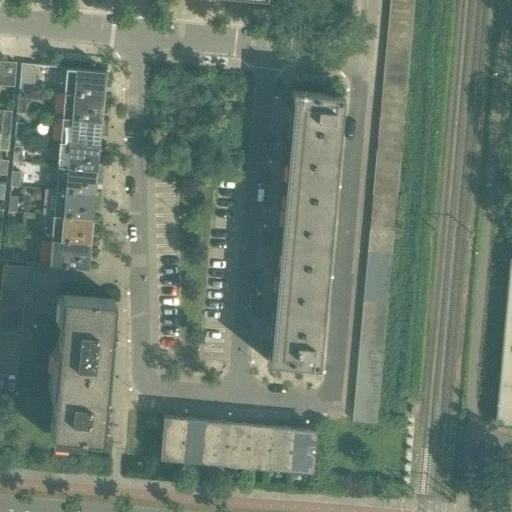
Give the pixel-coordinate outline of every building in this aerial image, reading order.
[(389,11),(388,16),(412,18),(413,6),(389,4),(389,11)] [(388,23),(387,27),(411,29),(412,18),(388,16),(388,23)] [(386,35),(386,38),(410,40),(411,29),(387,27),(386,35)] [(385,47),(385,49),(409,51),(409,49),(410,40),(386,38),(385,47)] [(384,59),(384,61),(408,63),(409,51),(385,49),(384,56),(384,59)] [(0,60),(0,85),(14,86),(16,62),(0,60)] [(383,71),(383,72),(407,74),(408,63),(384,61),(383,71)] [(21,63),(18,88),(33,90),(35,64),(21,63)] [(66,68),(64,93),(102,96),(102,94),(103,94),(102,94),(103,85),(105,85),(106,73),(104,73),(104,72),(105,72),(105,71),(66,67),(65,68),(66,68)] [(383,72),(382,83),(406,85),(407,74),(383,72)] [(382,83),(381,94),(405,96),(406,85),(382,83)] [(288,138),(282,213),(273,313),(272,313),(272,314),(273,314),(270,338),(269,338),(269,339),(270,339),(269,355),(268,355),(267,361),(318,366),(319,360),(318,360),(341,100),(342,100),(342,94),(292,90),(291,96),(292,96),(291,113),(290,113),(291,114),(288,138),(288,137),(288,138)] [(64,93),(62,117),(100,121),(100,119),(101,119),(101,118),(100,118),(101,110),(102,110),(103,97),(102,97),(102,96),(64,93)] [(381,95),(380,106),(404,108),(405,96),(381,94),(381,95)] [(18,98),(16,113),(25,113),(26,99),(18,98)] [(380,107),(379,117),(403,119),(404,109),(404,108),(380,106),(380,107)] [(2,111),(0,133),(0,135),(9,136),(11,112),(2,111)] [(62,117),(60,141),(97,146),(98,143),(99,144),(99,143),(98,143),(98,134),(100,134),(101,122),(100,122),(100,121),(62,117)] [(379,119),(378,128),(402,130),(403,121),(403,119),(379,117),(379,119)] [(15,122),(14,137),(23,137),(24,123),(15,122)] [(378,131),(377,139),(401,142),(402,133),(402,130),(378,128),(378,131)] [(9,136),(0,135),(0,149),(8,150),(9,136)] [(13,147),(12,161),(22,162),(22,154),(34,146),(29,139),(17,147),(13,147)] [(377,143),(376,150),(400,153),(401,142),(377,139),(377,143)] [(60,141),(58,166),(95,169),(95,168),(97,168),(97,167),(95,167),(96,159),(98,159),(99,146),(97,146),(60,141)] [(376,155),(375,162),(399,164),(400,153),(376,150),(376,155)] [(375,167),(374,173),(398,175),(399,169),(399,164),(375,162),(375,167)] [(58,166),(55,190),(93,193),(93,192),(94,192),(93,192),(94,183),(96,183),(97,171),(95,171),(95,169),(58,166)] [(11,171),(10,186),(18,187),(20,172),(11,171)] [(373,179),(373,184),(397,186),(397,181),(398,175),(374,173),(373,179)] [(372,191),(372,195),(396,197),(397,186),(373,184),(372,191)] [(41,214),(53,215),(91,218),(91,217),(92,217),(92,216),(91,216),(92,208),(93,208),(95,195),(93,195),(93,193),(55,190),(43,189),(41,214)] [(371,203),(371,206),(395,209),(396,197),(372,195),(371,203)] [(9,196),(8,211),(16,212),(18,196),(9,196)] [(370,215),(370,218),(394,220),(395,209),(371,206),(370,215)] [(53,215),(51,239),(89,243),(89,241),(90,242),(90,241),(89,241),(90,232),(91,232),(92,220),(91,220),(91,218),(53,215)] [(369,227),(369,229),(393,231),(393,230),(394,220),(370,218),(369,227)] [(7,220),(5,235),(14,236),(15,221),(7,220)] [(368,239),(368,240),(392,242),(393,231),(369,229),(368,239)] [(89,243),(51,239),(49,263),(48,263),(48,264),(88,268),(88,267),(86,266),(87,257),(89,257),(90,244),(88,244),(89,243)] [(368,240),(367,252),(391,254),(392,242),(368,240)] [(3,260),(12,261),(13,246),(4,245),(3,260)] [(367,252),(366,264),(390,266),(391,254),(367,252)] [(511,258),(497,424),(511,425),(511,258)] [(2,264),(1,275),(26,277),(26,266),(2,264)] [(366,264),(365,276),(389,278),(390,266),(366,264)] [(1,281),(1,286),(25,288),(26,277),(1,275),(1,281)] [(365,276),(364,288),(388,290),(389,278),(365,276)] [(1,286),(0,292),(0,296),(24,299),(25,288),(1,286)] [(364,288),(363,300),(387,302),(388,290),(364,288)] [(62,294),(56,364),(107,369),(113,299),(62,294)] [(0,307),(11,309),(23,310),(24,299),(0,296),(0,307)] [(363,300),(361,312),(385,314),(387,302),(363,300)] [(0,331),(9,333),(11,309),(0,307),(0,331)] [(11,309),(9,333),(21,334),(23,310),(11,309)] [(361,312),(360,324),(384,326),(385,314),(361,312)] [(360,324),(359,336),(383,338),(384,326),(360,324)] [(359,336),(358,348),(382,350),(383,338),(359,336)] [(358,348),(357,360),(381,362),(382,350),(358,348)] [(357,360),(356,372),(380,374),(381,362),(357,360)] [(107,369),(56,364),(49,434),(63,435),(101,438),(107,369)] [(356,372),(355,384),(379,386),(380,374),(356,372)] [(355,384),(354,396),(378,398),(379,386),(355,384)] [(354,396),(353,408),(377,410),(378,398),(354,396)] [(352,420),(352,421),(376,423),(377,410),(353,408),(352,420)] [(160,454),(182,456),(185,418),(165,416),(165,415),(163,415),(160,454)] [(182,456),(204,458),(207,420),(185,418),(182,456)] [(204,458),(226,460),(229,422),(207,420),(204,458)] [(226,460),(247,462),(250,423),(229,422),(226,460)] [(247,462),(269,463),(272,425),(250,423),(247,462)] [(269,463),(290,465),(293,427),(272,425),(269,463)] [(293,427),(290,465),(311,467),(313,452),(315,429),(313,429),(293,427)]
